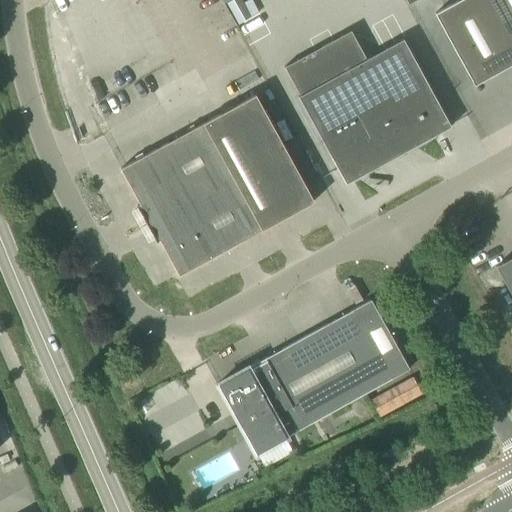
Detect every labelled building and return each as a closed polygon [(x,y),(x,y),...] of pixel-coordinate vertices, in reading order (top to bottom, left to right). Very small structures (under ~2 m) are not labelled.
[(511,0),(458,0),(435,13),(474,85),(511,64),(511,0)] [(298,98),(338,169),(346,184),(451,127),(404,39),(366,60),(351,32),(285,69),(300,97),(298,98)] [(191,102),(201,122),(219,113),(210,93),(191,102)] [(188,131),(217,185),(246,238),(314,201),(255,94),(188,131)] [(146,223),(217,185),(188,131),(120,168),(140,204),(136,205),(146,223)] [(179,275),(246,238),(217,185),(146,223),(156,241),(159,240),(179,275)] [(511,257),(495,266),(511,296),(511,257)] [(371,299),(353,308),(285,346),(324,416),(392,378),(409,368),(371,299)] [(324,416),(285,346),(217,384),(256,454),(324,416)] [(415,377),(372,395),(379,413),(422,395),(415,377)]
